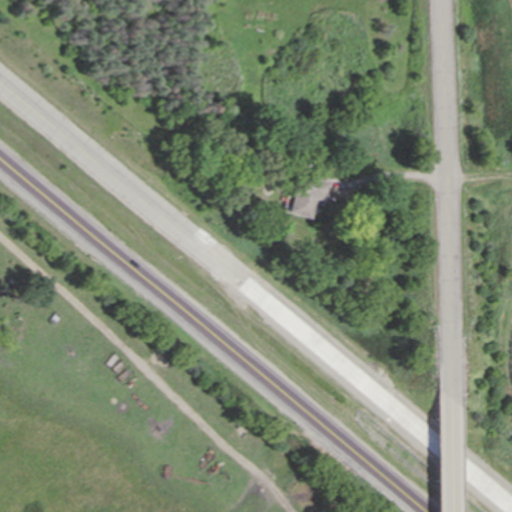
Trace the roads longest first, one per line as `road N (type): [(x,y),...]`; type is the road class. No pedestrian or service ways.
road 1 (motorway): [(511,506),(0,79)]
road 2 (motorway): [(0,158),(424,511)]
road 3 (secondary): [(447,0),(448,408)]
